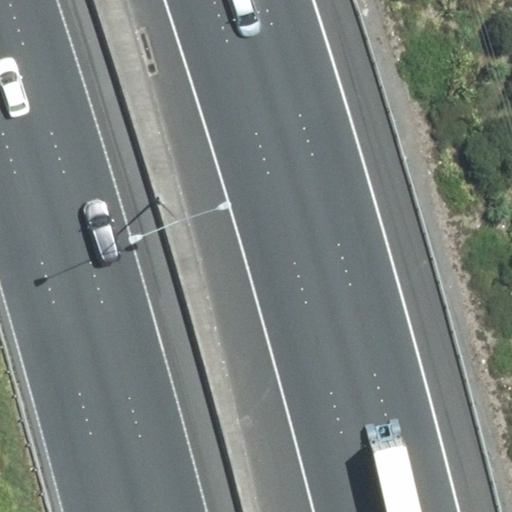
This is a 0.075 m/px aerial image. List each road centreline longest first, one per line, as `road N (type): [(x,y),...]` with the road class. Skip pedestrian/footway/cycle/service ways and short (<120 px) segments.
road 1 (motorway): [(215,0),(324,304),(378,511)]
road 2 (motorway): [(141,511),(0,0)]
